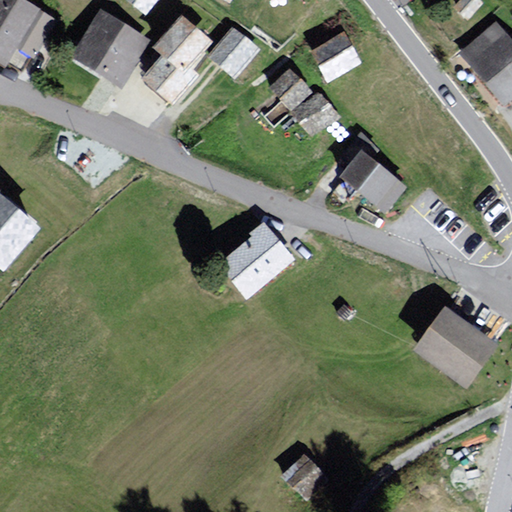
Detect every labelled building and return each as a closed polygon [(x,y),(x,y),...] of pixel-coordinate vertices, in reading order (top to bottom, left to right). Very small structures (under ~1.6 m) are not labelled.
[(0,5),(0,68),(3,70),(15,50),(34,62),(57,24),(17,0),(15,0),(9,11),(0,5)] [(156,0),(122,0),(122,1),(145,17),(156,0)] [(481,2),(478,0),(462,0),(455,8),(463,14),(467,18),(481,2)] [(147,42),(97,12),(68,60),(118,90),(147,42)] [(159,57),(138,82),(170,108),(196,76),(189,70),(210,44),(178,18),(151,50),(159,57)] [(511,101),(511,44),(495,25),(457,57),(503,110),(511,101)] [(233,29),(207,61),(232,82),(259,50),(233,29)] [(344,33),(313,51),(320,65),(328,78),(360,60),(344,33)] [(290,109),(310,92),(306,87),(289,70),(271,87),(281,98),(290,109)] [(319,94),(295,114),(302,122),(312,134),(336,113),(319,94)] [(275,124),(291,111),(282,100),(266,113),(275,124)] [(385,207),(402,186),(372,162),(380,152),(359,136),(351,147),(360,154),(344,174),(385,207)] [(1,197),(0,198),(0,262),(4,265),(36,226),(17,210),(1,197)] [(291,260),(263,226),(221,261),(249,294),(291,260)] [(496,347),(443,310),(412,355),(465,391),(496,347)] [(325,478),(303,457),(285,477),(296,487),(307,497),(325,478)]
